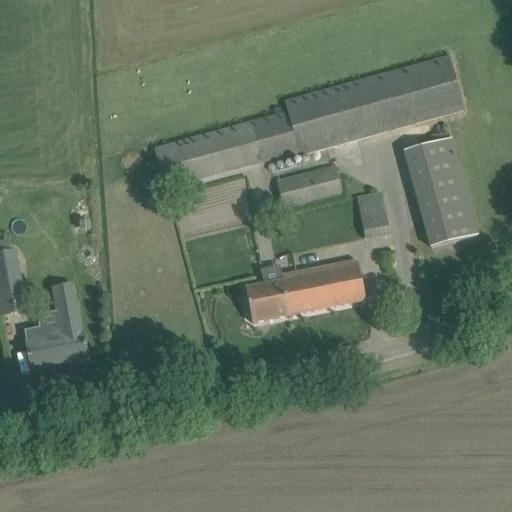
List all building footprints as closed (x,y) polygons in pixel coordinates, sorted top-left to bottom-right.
[(167,193),(444,117),(463,112),(449,58),(286,103),(289,113),(155,150),(167,193)] [(452,139),(403,153),(429,250),(479,236),(452,139)] [(343,197),(335,167),(276,181),(284,213),(343,197)] [(362,199),(357,200),(360,216),(366,240),(376,238),(390,235),(382,195),(362,199)] [(14,253),(0,255),(0,308),(2,317),(26,313),(14,253)] [(366,302),(362,283),(358,262),(282,277),(283,282),(245,289),(252,325),(366,302)] [(27,343),(24,343),(29,370),(89,359),(84,332),(82,332),(76,300),(56,303),(61,326),(25,333),(27,343)] [(121,385),(131,384),(131,369),(121,369),(121,385)]
